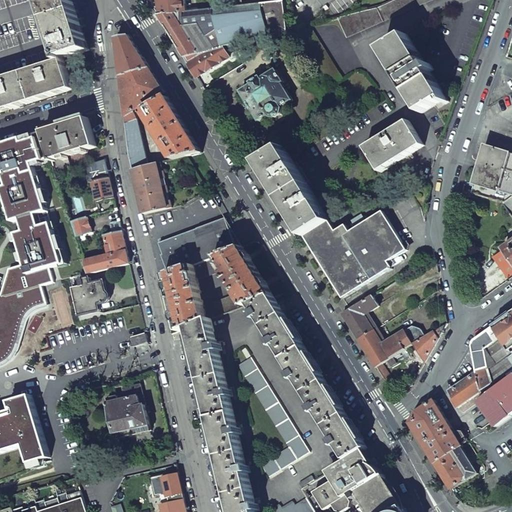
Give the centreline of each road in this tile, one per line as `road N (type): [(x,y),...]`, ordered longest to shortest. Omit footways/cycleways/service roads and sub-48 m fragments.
road 1 (secondary): [(388,422),(129,0)]
road 2 (residential): [(112,98),(201,511)]
road 3 (residential): [(462,331),(440,236),(451,156),(511,5)]
